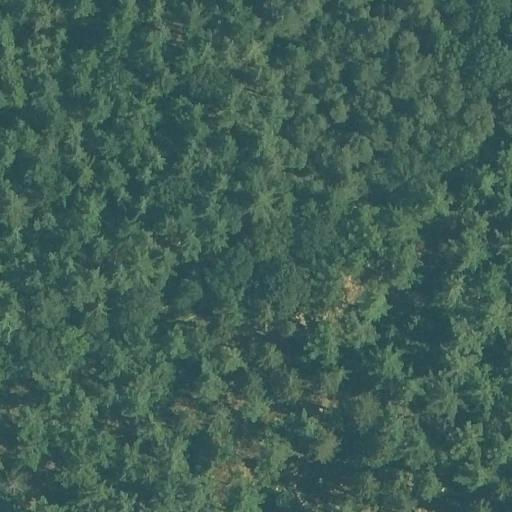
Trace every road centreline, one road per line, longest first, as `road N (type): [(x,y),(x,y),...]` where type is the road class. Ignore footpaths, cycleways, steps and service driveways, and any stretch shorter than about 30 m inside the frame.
road 1 (track): [(0,382),(511,145)]
road 2 (track): [(511,148),(424,0)]
